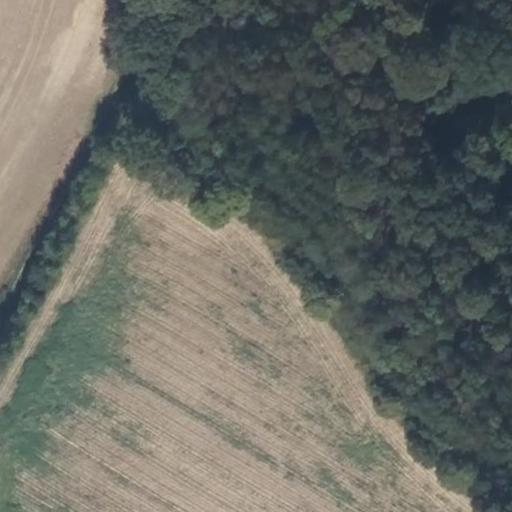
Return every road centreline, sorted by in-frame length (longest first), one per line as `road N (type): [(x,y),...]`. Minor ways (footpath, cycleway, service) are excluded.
road 1 (track): [(0,320),(114,92),(144,54),(208,9)]
road 2 (track): [(511,168),(208,9)]
